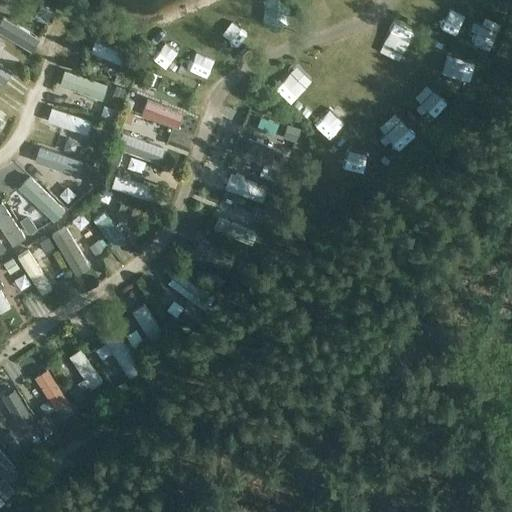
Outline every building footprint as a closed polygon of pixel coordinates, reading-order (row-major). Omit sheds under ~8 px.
[(0,22),(0,32),(32,51),(40,38),(4,16),(0,22)] [(404,49),(416,29),(393,16),(381,35),(404,49)] [(123,65),(128,54),(95,40),(90,52),(123,65)] [(438,54),(433,74),(453,79),(458,59),(438,54)] [(0,82),(3,84),(11,72),(0,64),(0,82)] [(287,67),(270,91),(283,100),(300,75),(287,67)] [(102,99),(107,83),(64,69),(59,85),(102,99)] [(409,121),(424,107),(404,87),(389,101),(409,121)] [(299,129),(327,101),(313,88),(286,116),(299,129)] [(141,113),(177,127),(182,112),(147,99),(141,113)] [(91,120),(51,107),(47,121),(87,134),(91,120)] [(383,147),(392,135),(371,118),(362,129),(383,147)] [(154,159),(159,146),(122,133),(117,145),(154,159)] [(283,150),(239,134),(232,152),(277,168),(283,150)] [(349,145),(332,149),(336,171),(353,168),(349,145)] [(83,161),(50,150),(45,164),(79,175),(83,161)] [(263,202),(268,188),(231,174),(225,188),(263,202)] [(115,175),(111,187),(153,201),(157,189),(115,175)] [(29,176),(18,187),(53,221),(65,209),(29,176)] [(25,237),(1,201),(0,202),(0,225),(13,245),(25,237)] [(104,211),(93,220),(114,247),(125,238),(104,211)] [(219,218),(214,229),(251,245),(256,234),(219,218)] [(51,235),(74,275),(90,266),(67,226),(51,235)] [(225,266),(231,255),(205,241),(199,252),(225,266)] [(51,288),(30,253),(20,259),(41,294),(51,288)] [(14,263),(2,268),(6,281),(19,277),(14,263)] [(168,283),(205,311),(214,299),(177,271),(168,283)] [(0,291),(0,313),(10,307),(0,291)] [(144,304),(131,311),(155,349),(167,341),(144,304)] [(104,341),(129,379),(142,370),(117,333),(104,341)] [(91,389),(102,382),(80,349),(68,356),(91,389)] [(56,411),(69,403),(47,369),(34,378),(56,411)] [(1,398),(22,433),(36,425),(15,390),(1,398)] [(0,474),(4,479),(16,469),(0,451),(0,474)]
